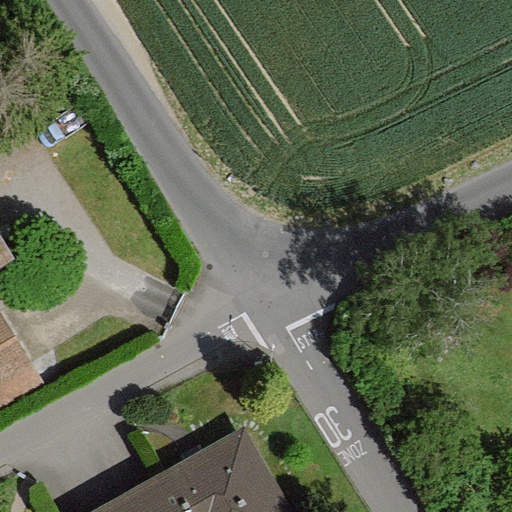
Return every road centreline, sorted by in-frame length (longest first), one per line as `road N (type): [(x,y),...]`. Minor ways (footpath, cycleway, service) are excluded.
road 1 (tertiary): [(277,297),(73,0)]
road 2 (residential): [(277,297),(0,450)]
road 3 (tertiary): [(511,186),(277,297)]
road 4 (residential): [(404,511),(277,297)]
